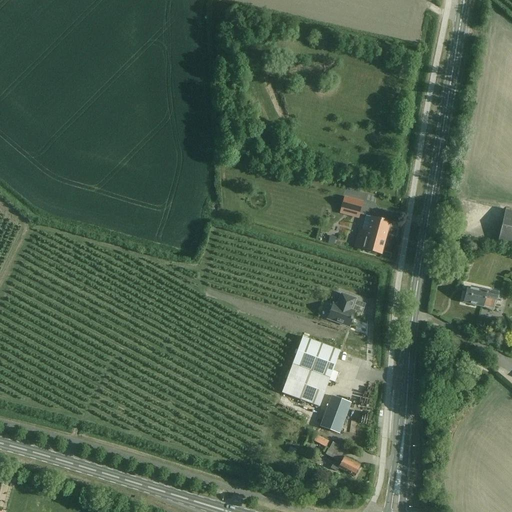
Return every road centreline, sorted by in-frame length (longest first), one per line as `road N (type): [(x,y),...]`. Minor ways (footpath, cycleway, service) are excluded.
road 1 (secondary): [(395,511),(410,305),(465,0)]
road 2 (secondary): [(224,511),(0,444)]
